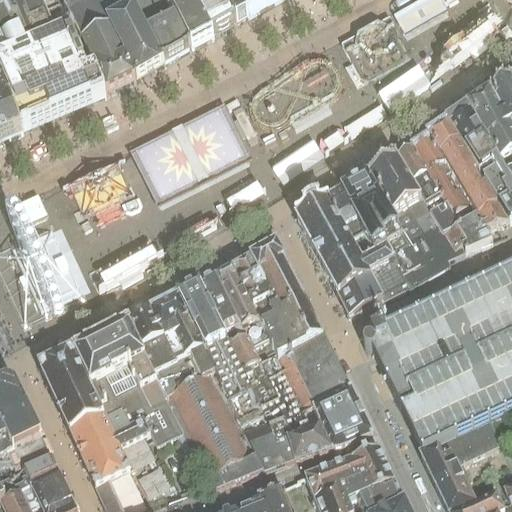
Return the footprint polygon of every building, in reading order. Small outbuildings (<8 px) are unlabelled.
[(88,82),(68,36),(51,0),(0,0),(0,64),(37,49),(55,96),(88,82)] [(58,0),(95,79),(103,95),(103,94),(106,102),(134,88),(132,86),(135,85),(136,87),(137,86),(136,84),(138,83),(139,85),(160,72),(123,0),(58,0)] [(163,0),(123,0),(160,72),(192,56),(163,0)] [(214,43),(192,0),(163,0),(192,56),(214,43)] [(192,0),(214,43),(235,31),(235,30),(236,30),(221,0),(192,0)] [(290,1),(289,0),(221,0),(236,30),(290,1)] [(0,78),(1,81),(0,81),(0,84),(22,138),(23,138),(23,137),(64,120),(55,96),(37,49),(0,64),(0,78)] [(106,102),(103,95),(95,79),(88,82),(55,96),(64,120),(106,102)] [(20,139),(22,138),(0,84),(0,146),(20,138),(20,139)] [(511,92),(510,89),(467,116),(511,193),(511,92)] [(511,193),(467,116),(446,131),(508,228),(511,226),(511,193)] [(487,237),(508,228),(446,131),(446,130),(427,143),(428,144),(427,144),(468,212),(451,222),(455,229),(473,220),(485,238),(487,237)] [(427,144),(412,154),(416,161),(451,222),(468,212),(427,144)] [(416,161),(412,154),(396,164),(439,234),(452,257),(461,253),(465,260),(480,253),(481,254),(492,249),(487,237),(485,238),(473,220),(455,229),(451,222),(416,161)] [(367,186),(406,253),(439,234),(396,164),(387,170),(389,173),(367,186)] [(357,229),(374,260),(388,252),(392,262),(406,253),(367,186),(342,200),(357,229)] [(357,229),(342,200),(328,208),(343,237),(357,229)] [(343,237),(328,208),(296,224),(338,301),(370,285),(381,309),(382,310),(408,296),(408,297),(409,296),(392,262),(388,252),(374,260),(357,229),(343,237)] [(406,253),(392,262),(409,296),(409,297),(450,273),(447,268),(465,260),(461,253),(452,257),(439,234),(406,253)] [(309,314),(303,303),(276,252),(251,266),(255,273),(262,286),(266,284),(280,314),(258,326),(269,348),(294,399),(301,420),(350,396),(309,314)] [(262,286),(255,273),(254,273),(250,266),(233,276),(236,283),(258,326),(280,314),(266,284),(262,286)] [(372,357),(422,460),(490,430),(511,418),(511,271),(365,343),(364,344),(363,346),(363,347),(362,349),(363,350),(363,352),(364,353),(365,354),(366,355),(367,356),(369,357),(370,357),(372,357)] [(269,348),(258,326),(236,283),(232,276),(217,284),(220,291),(258,370),(262,368),(257,354),(269,348)] [(263,420),(264,420),(261,413),(277,407),(262,368),(258,370),(220,291),(220,292),(216,285),(199,293),(247,390),(258,411),(263,420)] [(350,325),(381,309),(370,285),(338,301),(350,325)] [(214,379),(235,423),(258,411),(247,390),(199,293),(178,304),(214,379)] [(242,438),(235,423),(214,379),(178,304),(151,317),(142,316),(134,320),(129,329),(128,329),(128,330),(189,452),(210,494),(212,498),(263,477),(242,438)] [(74,356),(74,358),(104,423),(113,442),(142,426),(150,441),(160,460),(181,451),(183,455),(189,452),(128,330),(127,330),(125,330),(124,331),(117,335),(116,335),(115,336),(87,350),(85,351),(84,352),(77,356),(76,355),(75,356),(74,356)] [(40,373),(70,439),(104,423),(74,358),(73,357),(40,373)] [(0,508),(21,497),(23,496),(21,490),(12,494),(9,487),(0,490),(0,464),(7,460),(14,475),(48,459),(42,444),(16,391),(14,391),(8,389),(8,388),(0,391),(0,508)] [(372,442),(350,396),(301,420),(307,435),(319,429),(332,457),(343,454),(372,442)] [(242,438),(263,477),(265,480),(294,469),(287,445),(291,443),(291,442),(285,426),(274,430),(271,421),(265,423),(264,420),(263,420),(258,411),(235,423),(242,438)] [(145,443),(150,441),(142,426),(113,442),(104,423),(70,439),(96,495),(109,488),(130,478),(120,456),(145,443)] [(291,443),(287,445),(294,469),(295,469),(332,457),(319,429),(307,435),(307,436),(291,442),(291,443)] [(490,430),(422,460),(421,461),(421,462),(421,463),(444,511),(465,511),(472,509),(456,472),(500,452),(490,430)] [(378,455),(356,464),(372,500),(394,489),(378,455)] [(30,493),(58,480),(51,464),(23,477),(30,493)] [(316,511),(346,511),(372,500),(356,464),(306,484),(316,511)] [(30,493),(23,496),(21,497),(27,511),(73,511),(58,480),(30,493)] [(103,511),(120,511),(109,488),(96,495),(103,511)] [(403,508),(394,489),(372,500),(346,511),(394,511),(402,509),(403,508)] [(262,511),(289,511),(283,494),(259,504),(261,508),(261,509),(262,511)] [(27,511),(21,497),(0,508),(2,511),(27,511)] [(503,511),(497,498),(468,511),(503,511)]
